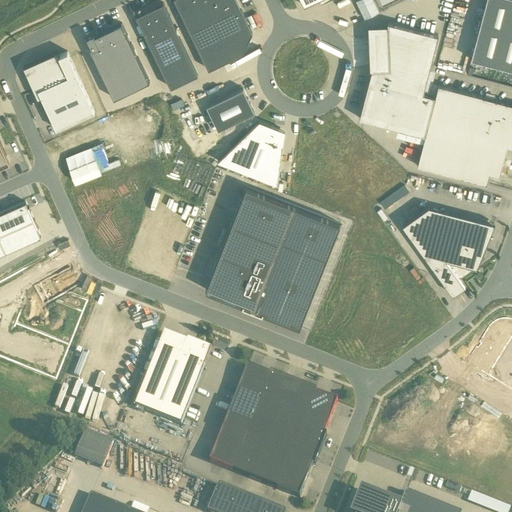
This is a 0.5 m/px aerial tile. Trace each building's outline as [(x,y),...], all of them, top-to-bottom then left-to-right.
[(175,0),(208,69),(243,52),(252,32),(241,9),(240,9),(235,0),(175,0)] [(511,0),(485,0),(471,58),(511,69),(511,0)] [(161,3),(163,5),(139,17),(137,14),(136,15),(171,87),(198,74),(163,2),(161,3)] [(372,69),(359,117),(425,134),(435,96),(423,92),(439,34),(388,21),(388,26),(368,26),(368,70),(372,69)] [(87,39),(86,40),(114,98),(150,81),(121,22),(102,32),(101,31),(97,32),(98,34),(95,35),(94,33),(86,36),(87,39)] [(38,98),(42,96),(56,128),(95,111),(68,51),(59,55),(58,51),(23,66),(38,98)] [(511,103),(438,84),(435,96),(425,134),(417,165),(487,184),(490,172),(499,175),(511,125),(511,103)] [(243,87),(206,105),(218,129),(255,111),(243,87)] [(283,130),(259,120),(258,121),(218,161),(278,184),(283,132),(283,130)] [(0,167),(10,163),(0,140),(0,167)] [(340,223),(246,186),(205,289),(242,304),(262,312),(299,326),(340,223)] [(26,201),(0,212),(0,254),(41,236),(37,228),(38,227),(29,206),(28,206),(26,201)] [(429,205),(403,224),(453,294),(465,285),(459,278),(476,267),(477,267),(495,223),(429,205)] [(349,249),(316,333),(366,353),(399,268),(349,249)] [(47,256),(0,281),(0,356),(56,379),(87,300),(66,291),(57,296),(49,301),(39,284),(48,279),(57,274),(57,273),(56,274),(52,267),(53,267),(47,256)] [(117,321),(104,353),(135,365),(150,327),(141,323),(141,321),(118,312),(114,320),(117,321)] [(490,328),(469,363),(511,389),(511,319),(510,319),(509,319),(507,319),(505,319),(503,319),(502,320),(500,320),(498,321),(497,322),(495,323),(494,324),(493,325),(492,327),(490,328)] [(187,342),(165,333),(135,407),(182,426),(212,350),(188,340),(187,342)] [(324,435),(338,402),(315,393),(316,391),(271,373),(270,376),(247,367),(210,463),(300,498),(313,465),(315,466),(327,436),(324,435)] [(389,417),(465,448),(475,422),(420,388),(393,408),(389,417)] [(113,442),(86,430),(75,458),(102,469),(113,442)] [(284,511),(219,485),(207,511),(284,511)] [(456,511),(406,492),(401,505),(361,489),(352,511),(456,511)] [(496,511),(509,511),(511,507),(473,491),(469,501),(496,511)] [(38,493),(34,504),(56,511),(60,501),(38,493)] [(135,511),(91,494),(83,511),(135,511)]
